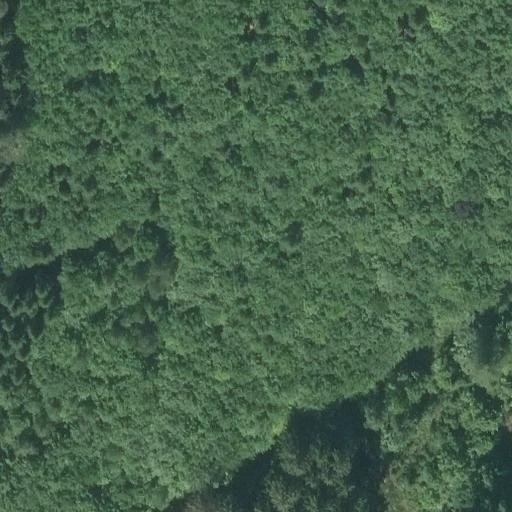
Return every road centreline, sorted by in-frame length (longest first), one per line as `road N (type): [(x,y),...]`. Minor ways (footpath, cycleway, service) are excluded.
road 1 (track): [(130,511),(190,93),(212,0)]
road 2 (track): [(511,288),(165,511)]
